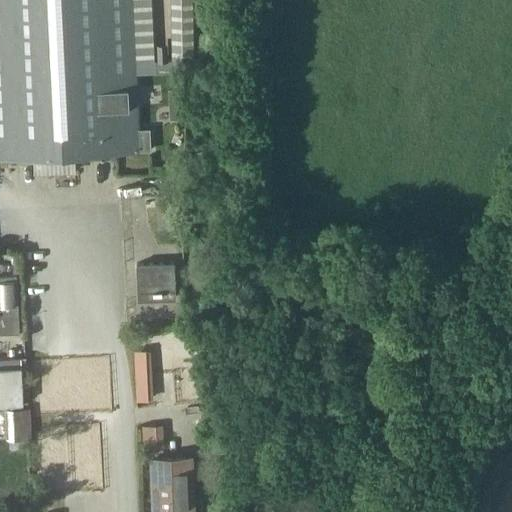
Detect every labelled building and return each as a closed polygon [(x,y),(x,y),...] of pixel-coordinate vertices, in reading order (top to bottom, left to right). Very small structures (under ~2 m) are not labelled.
[(0,0),(0,156),(151,149),(150,128),(137,128),(135,75),(174,74),(185,73),(192,73),(191,0),(174,0),(175,60),(146,62),(143,0),(0,0)] [(174,298),(173,261),(136,262),(137,300),(174,298)] [(0,333),(20,332),(17,275),(0,275),(0,333)] [(0,403),(28,402),(26,357),(0,358),(0,403)] [(29,437),(28,406),(7,407),(9,437),(29,437)] [(160,426),(142,427),(143,446),(161,445),(160,426)] [(153,455),(155,511),(195,511),(193,453),(153,455)]
